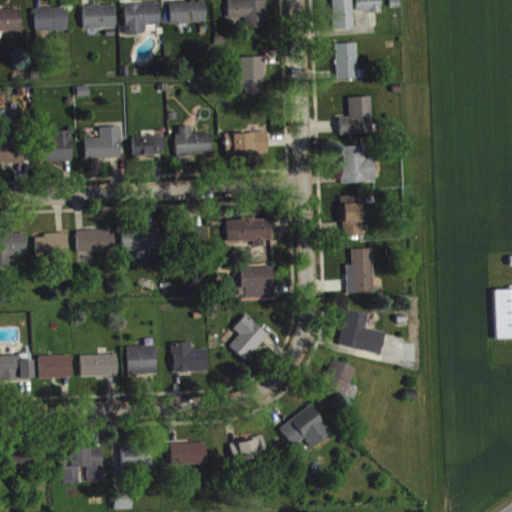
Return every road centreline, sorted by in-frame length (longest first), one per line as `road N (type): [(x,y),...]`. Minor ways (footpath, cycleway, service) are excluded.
road 1 (residential): [(292,357),(305,334),(307,304),(291,0)]
road 2 (residential): [(0,415),(246,398),(292,357)]
road 3 (residential): [(0,198),(300,184)]
